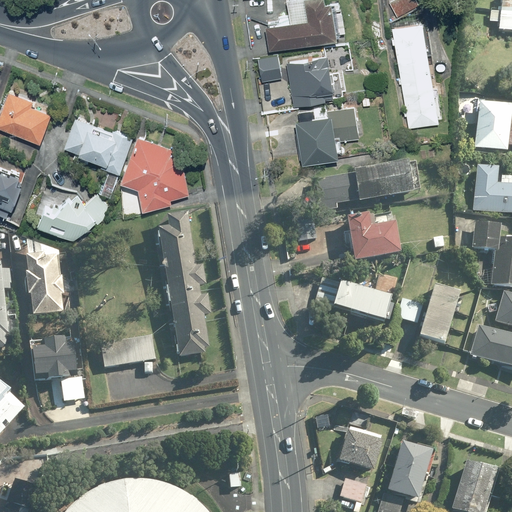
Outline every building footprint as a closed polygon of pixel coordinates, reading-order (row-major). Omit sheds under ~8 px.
[(286,0),(290,19),(264,23),(268,48),(337,37),(330,0),(286,0)] [(421,2),(419,0),(392,0),(390,2),(398,16),(421,2)] [(422,19),(393,24),(410,126),(439,121),(422,19)] [(282,77),(278,53),(257,56),(261,80),(282,77)] [(327,53),(286,60),(293,104),(334,98),(327,53)] [(35,98),(9,88),(0,112),(0,125),(41,142),(53,113),(32,105),(35,98)] [(327,113),(294,118),(302,162),(343,155),(340,139),(359,136),(353,105),(326,109),(327,113)] [(511,109),(479,105),(474,151),(507,155),(508,148),(511,148),(511,118),(511,109)] [(134,138),(77,114),(65,144),(82,151),(79,159),(92,164),(95,155),(103,159),(101,163),(121,171),(134,138)] [(181,151),(150,138),(139,134),(121,178),(139,186),(144,208),(173,202),(172,197),(190,193),(181,151)] [(21,173),(0,164),(0,212),(9,216),(23,182),(18,179),(21,173)] [(406,166),(313,181),(319,213),(411,197),(406,166)] [(499,170),(478,168),(473,212),(511,216),(511,187),(497,186),(499,170)] [(47,203),(39,222),(74,237),(97,217),(99,220),(112,209),(98,192),(84,204),(75,193),(58,208),(47,203)] [(171,231),(159,233),(180,360),(207,356),(205,349),(211,348),(205,317),(212,316),(209,298),(201,299),(199,288),(206,286),(203,268),(197,269),(187,215),(168,218),(171,231)] [(367,216),(345,221),(354,265),(400,256),(391,215),(367,220),(367,216)] [(472,250),(493,253),(489,288),(511,290),(511,243),(498,242),(500,228),(475,225),(472,250)] [(315,226),(296,229),(299,245),(318,241),(315,226)] [(444,236),(432,238),(434,251),(446,249),(444,236)] [(41,250),(24,246),(32,317),(63,314),(62,297),(64,296),(62,280),(60,280),(58,259),(42,261),(41,250)] [(0,348),(9,348),(1,264),(0,263),(0,348)] [(390,299),(338,284),(330,310),(383,326),(390,299)] [(459,295),(434,287),(418,340),(443,348),(459,295)] [(511,297),(504,295),(496,323),(511,327),(511,297)] [(424,305),(402,299),(396,321),(418,327),(424,305)] [(511,337),(479,327),(470,357),(511,369),(511,337)] [(152,338),(103,346),(107,369),(156,362),(152,338)] [(40,353),(32,354),(35,381),(47,379),(47,385),(63,384),(65,402),(86,400),(84,381),(77,381),(74,347),(66,348),(65,344),(40,347),(40,353)] [(0,436),(25,408),(13,397),(16,393),(0,378),(0,436)] [(370,417),(354,412),(350,424),(367,429),(370,417)] [(327,415),(315,418),(318,430),(330,428),(327,415)] [(348,428),(337,462),(372,473),(382,439),(348,428)] [(432,452),(401,443),(385,493),(416,502),(432,452)] [(484,511),(497,471),(465,462),(449,511),(484,511)] [(366,486),(345,479),(339,498),(361,504),(366,486)] [(31,511),(39,490),(14,482),(7,505),(29,511),(31,511)] [(199,511),(198,511),(175,494),(148,486),(119,486),(91,495),(68,511),(199,511)] [(383,495),(378,511),(400,511),(404,501),(383,495)]
